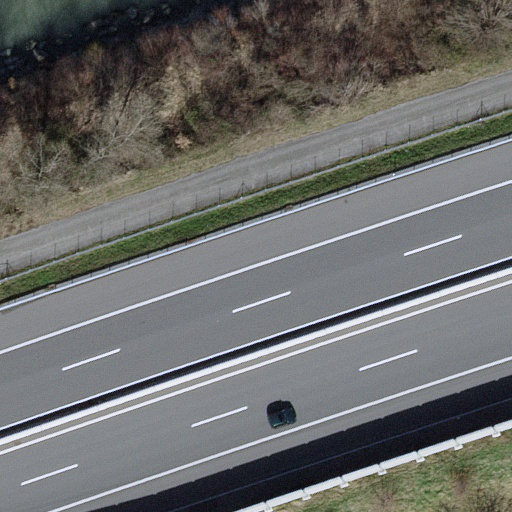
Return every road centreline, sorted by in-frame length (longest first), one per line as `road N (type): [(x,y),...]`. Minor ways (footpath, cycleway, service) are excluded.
road 1 (motorway): [(0,494),(511,320)]
road 2 (motorway): [(511,217),(0,388)]
road 3 (unclassified): [(511,89),(0,255)]
